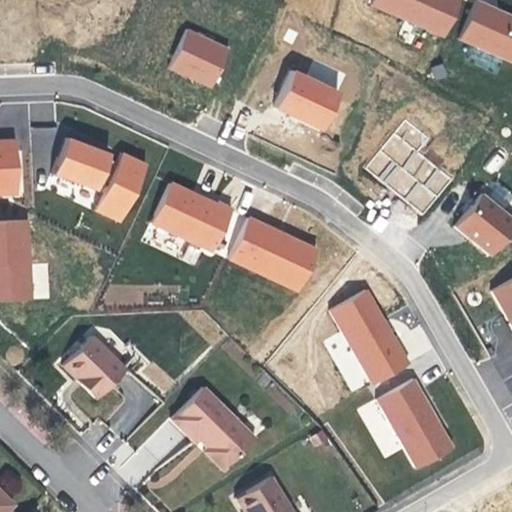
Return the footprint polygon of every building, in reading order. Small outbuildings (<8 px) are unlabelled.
[(437,36),(452,0),(366,0),(365,4),(437,36)] [(511,17),(472,0),(469,0),(452,38),(511,64),(511,17)] [(221,48),(180,28),(162,66),(203,86),(221,48)] [(435,63),(425,67),(429,78),(439,75),(435,63)] [(284,70),(267,106),(313,128),(330,92),(284,70)] [(99,157),(101,152),(59,136),(45,172),(87,188),(90,180),(99,157)] [(6,138),(0,137),(0,191),(9,191),(6,138)] [(88,209),(111,220),(138,162),(115,151),(109,162),(99,184),(88,209)] [(109,162),(99,157),(90,180),(99,184),(109,162)] [(186,192),(163,182),(144,222),(204,250),(224,208),(209,201),(208,203),(194,196),(193,199),(185,195),(186,192)] [(509,222),(474,193),(447,226),(482,255),(509,222)] [(240,216),(221,257),(289,289),(309,248),(278,234),(277,237),(272,234),(270,230),(240,216)] [(18,218),(0,218),(0,297),(22,296),(18,218)] [(32,263),(34,299),(49,298),(47,262),(32,263)] [(511,274),(484,290),(511,337),(508,338),(511,345),(511,274)] [(359,289),(323,309),(365,383),(401,362),(381,327),(378,329),(374,321),(376,319),(359,289)] [(118,368),(85,334),(55,364),(88,398),(118,368)] [(406,378),(369,399),(408,467),(445,446),(406,378)] [(247,438),(196,386),(164,418),(187,442),(193,438),(201,445),(195,450),(214,470),(247,438)] [(283,511),(263,475),(227,497),(236,511),(283,511)] [(0,511),(5,511),(10,508),(0,497),(0,511)]
